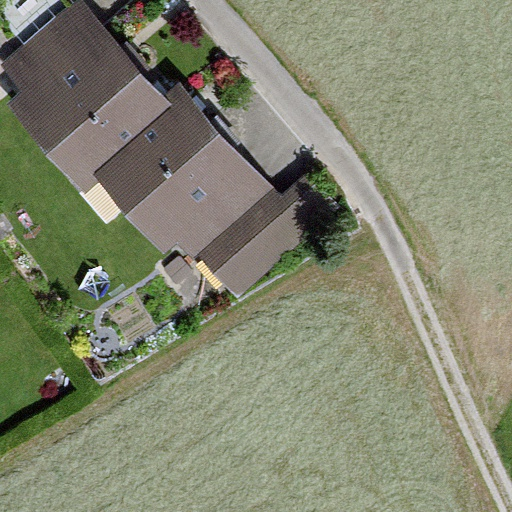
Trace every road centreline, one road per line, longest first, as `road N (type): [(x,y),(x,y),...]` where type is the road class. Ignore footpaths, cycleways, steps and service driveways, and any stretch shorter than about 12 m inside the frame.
road 1 (track): [(508,511),(372,197)]
road 2 (residential): [(204,0),(372,197)]
